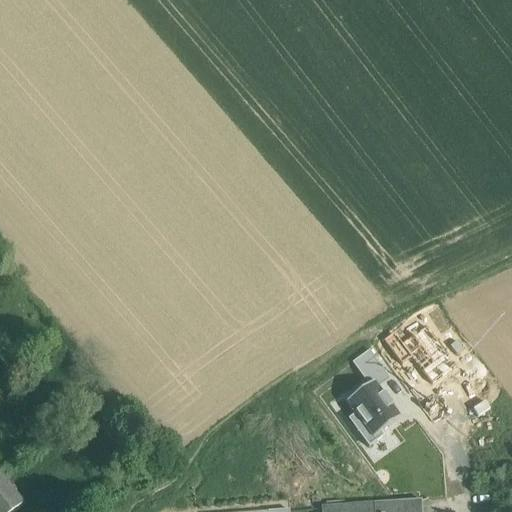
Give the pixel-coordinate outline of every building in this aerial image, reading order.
[(352,365),(369,388),(374,385),(377,389),(389,381),(368,353),(352,365)] [(379,433),(398,419),(377,389),(374,385),(369,388),(346,405),(354,416),(348,421),(368,448),(382,437),(379,433)] [(0,477),(0,511),(15,511),(23,507),(0,477)] [(421,511),(421,501),(401,502),(401,511),(421,511)] [(373,504),(373,511),(401,511),(401,502),(373,504)]
